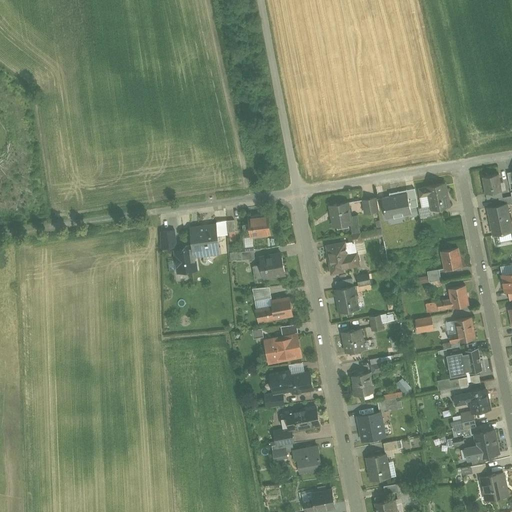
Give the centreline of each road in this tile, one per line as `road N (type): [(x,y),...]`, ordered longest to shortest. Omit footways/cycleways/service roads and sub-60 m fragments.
road 1 (residential): [(357,511),(297,190)]
road 2 (residential): [(0,236),(297,190)]
road 3 (residential): [(461,164),(511,415)]
road 4 (residential): [(297,190),(261,0)]
road 5 (residential): [(297,190),(461,164)]
